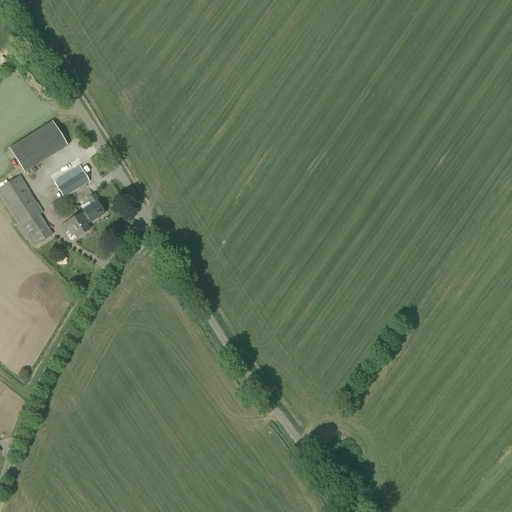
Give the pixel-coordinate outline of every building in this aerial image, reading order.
[(51,122),(8,149),(23,173),(66,146),(51,122)] [(63,199),(89,182),(79,166),(53,183),(63,199)] [(39,215),(40,216),(43,213),(19,176),(0,188),(0,195),(20,227),(20,228),(39,215)] [(83,211),(84,213),(89,222),(90,223),(104,214),(97,203),(99,202),(94,195),(87,199),(91,206),(83,211)] [(56,218),(64,213),(56,201),(49,206),(56,218)] [(84,224),(89,222),(84,213),(79,216),(64,225),(72,237),(74,235),(76,239),(88,231),(84,224)] [(52,235),(40,216),(39,215),(20,228),(20,227),(18,228),(26,241),(28,240),(33,248),(52,235)]
